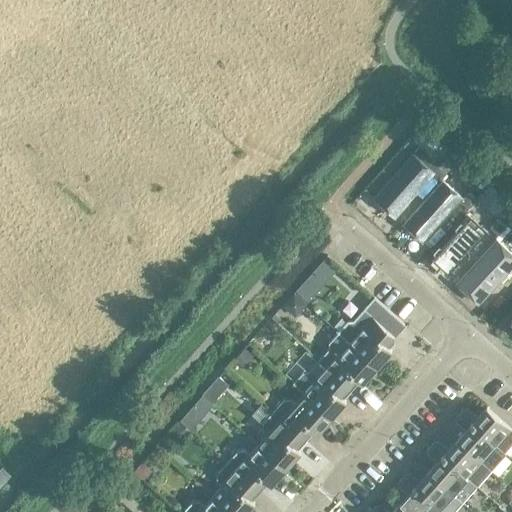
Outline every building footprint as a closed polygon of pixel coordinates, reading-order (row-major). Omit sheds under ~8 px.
[(413,151),(373,195),(386,206),(396,194),(405,202),(431,174),(421,166),(425,161),(413,151)] [(405,222),(422,238),(457,200),(449,193),(454,187),(442,178),(405,222)] [(426,256),(447,276),(490,227),(469,208),(426,256)] [(511,246),(497,233),(454,278),(478,301),(511,263),(511,246)] [(316,269),(315,268),(309,275),(313,278),(318,272),(327,280),(337,268),(326,258),(316,269)] [(358,333),(350,342),(377,366),(392,349),(386,344),(394,335),(364,308),(353,321),(353,328),(358,333)] [(329,347),(318,359),(348,386),(356,378),(362,383),(377,366),(350,342),(341,352),(336,347),(329,347)] [(348,386),(318,359),(307,372),(308,379),(313,383),(304,393),(331,417),(346,400),(340,395),(348,386)] [(283,398),(273,411),(302,437),(310,429),(316,434),(331,417),(304,393),(296,403),(291,398),(283,398)] [(210,401),(202,394),(192,405),(200,412),(210,401)] [(511,429),(511,428),(487,407),(478,416),(468,408),(464,408),(460,412),(497,446),(511,429)] [(302,437),(273,411),(262,423),(262,430),(267,434),(259,444),(285,468),(300,451),(295,446),(302,437)] [(497,446),(460,412),(456,417),(456,421),(466,430),(458,439),(483,462),(497,446)] [(483,462),(458,439),(449,449),(439,440),(435,440),(431,445),(468,478),(483,462)] [(238,449),(227,462),(257,488),(265,480),(270,485),(285,468),(259,444),(250,453),(245,449),(238,449)] [(468,478),(431,445),(427,449),(427,453),(437,462),(429,472),(463,502),(477,486),(468,478)] [(133,471),(140,477),(147,468),(141,462),(133,471)] [(257,488),(227,462),(216,474),(216,481),(221,485),(213,495),(231,511),(245,511),(255,502),(249,497),(257,488)] [(453,511),(463,502),(429,472),(420,481),(411,472),(406,472),(402,477),(441,511),(453,511)] [(441,511),(402,477),(398,481),(398,486),(408,494),(400,504),(408,511),(441,511)] [(192,501),(181,511),(231,511),(213,495),(204,504),(199,500),(192,501)]
